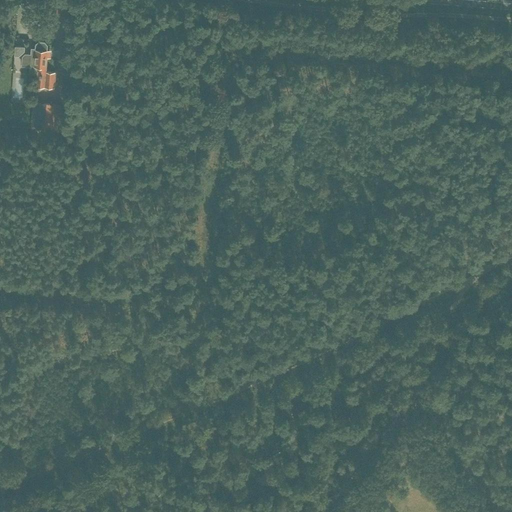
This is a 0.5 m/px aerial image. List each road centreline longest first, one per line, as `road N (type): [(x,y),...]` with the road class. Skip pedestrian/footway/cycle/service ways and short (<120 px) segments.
road 1 (track): [(0,490),(306,361),(511,257)]
road 2 (track): [(462,284),(385,405),(296,511)]
road 3 (track): [(402,377),(504,511)]
